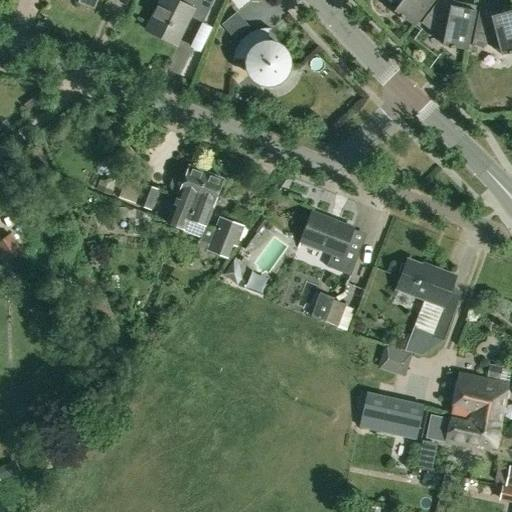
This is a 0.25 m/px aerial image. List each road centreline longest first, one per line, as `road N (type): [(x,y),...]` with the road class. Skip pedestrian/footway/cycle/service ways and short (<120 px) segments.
road 1 (residential): [(338,171),(0,52)]
road 2 (residential): [(509,231),(338,171)]
road 3 (unclassified): [(511,198),(407,91)]
road 4 (unclassified): [(407,91),(317,0)]
